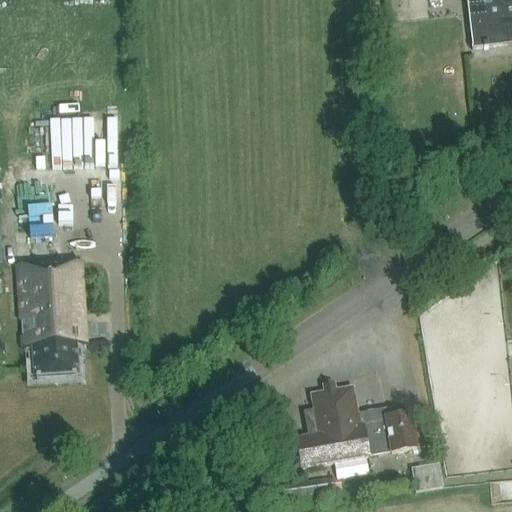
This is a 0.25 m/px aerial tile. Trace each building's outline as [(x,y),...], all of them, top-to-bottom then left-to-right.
[(511,0),(466,0),(473,49),(472,49),(472,51),(484,50),(484,51),(488,51),(488,49),(507,47),(507,45),(511,44),(511,0)] [(77,356),(87,355),(82,265),(18,268),(23,353),(33,352),(34,381),(78,378),(77,356)] [(369,460),(368,458),(391,454),(391,456),(417,451),(411,416),(386,420),(385,413),(357,418),(352,390),(335,393),(334,387),(324,388),(325,395),(311,397),(318,437),(296,441),(302,472),(369,460)] [(411,472),(415,495),(443,491),(439,466),(411,472)] [(332,494),(331,481),(281,488),(283,500),(332,494)]
